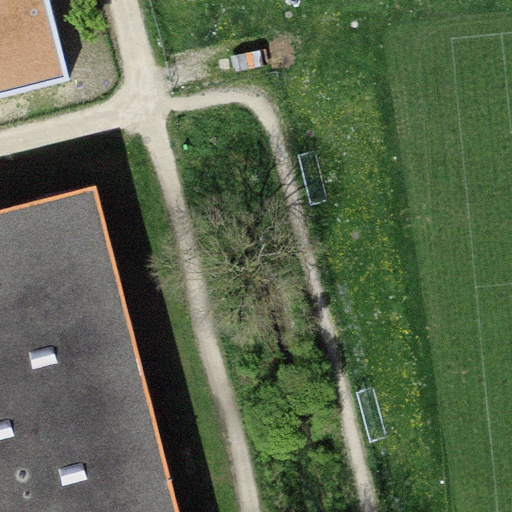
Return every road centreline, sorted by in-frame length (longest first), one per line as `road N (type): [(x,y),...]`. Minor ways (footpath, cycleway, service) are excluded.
road 1 (track): [(254,511),(150,107)]
road 2 (track): [(150,107),(0,145)]
